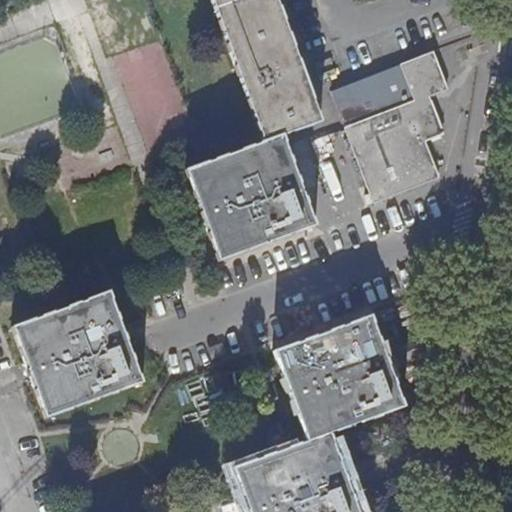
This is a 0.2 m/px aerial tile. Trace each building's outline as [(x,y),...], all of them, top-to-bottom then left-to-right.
[(319,122),(274,0),(210,0),(263,143),(282,136),(319,122)] [(436,68),(430,53),(330,92),(343,130),(359,171),(424,148),(422,141),(440,134),(427,96),(446,90),(437,67),(436,68)] [(287,150),(282,136),(263,143),(185,172),(205,227),(217,261),(314,226),(287,150)] [(424,148),(359,171),(372,203),(436,178),(424,148)] [(12,327),(45,418),(141,383),(109,293),(12,327)] [(403,407),(370,317),(274,352),(306,442),(231,468),(247,511),(357,511),(329,435),(403,407)]
